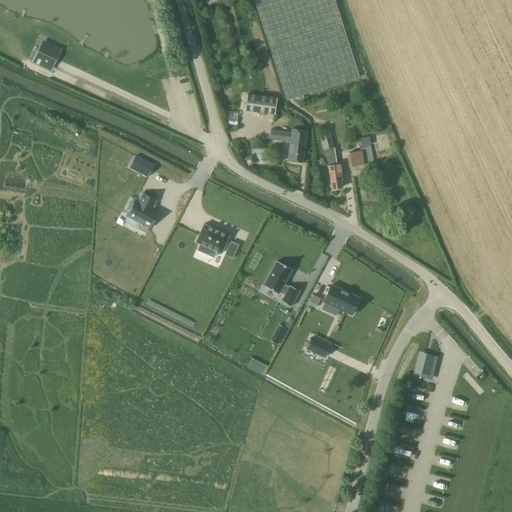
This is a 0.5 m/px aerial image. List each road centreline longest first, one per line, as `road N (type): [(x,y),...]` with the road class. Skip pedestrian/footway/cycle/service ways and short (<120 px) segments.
road 1 (unclassified): [(444,292),(356,229),(229,158),(180,0)]
road 2 (unclassified): [(351,511),(392,362),(444,292)]
